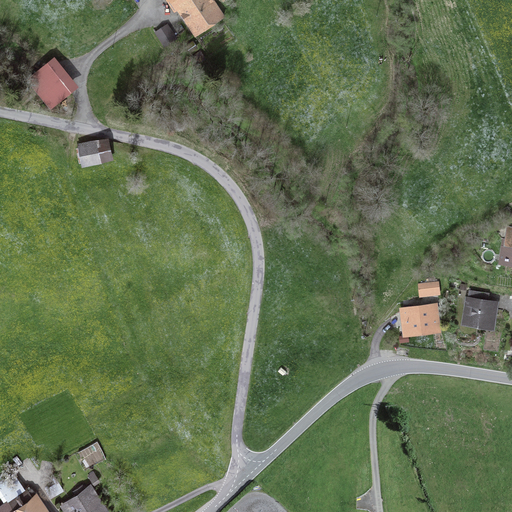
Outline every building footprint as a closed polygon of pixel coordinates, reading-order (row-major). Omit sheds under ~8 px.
[(173,0),(203,41),(233,21),(218,0),(173,0)] [(180,43),(171,27),(159,34),(168,50),(180,43)] [(45,64),(26,80),(48,107),(51,110),(79,87),(55,57),(45,64)] [(118,163),(112,140),(82,147),(87,170),(118,163)] [(441,283),(423,285),(425,299),(443,296),(441,283)] [(466,329),(500,333),(504,303),(469,299),(466,329)] [(411,341),(447,334),(440,304),(406,310),(411,341)] [(97,511),(108,505),(90,481),(59,503),(65,511),(97,511)] [(54,511),(41,493),(14,511),(54,511)]
